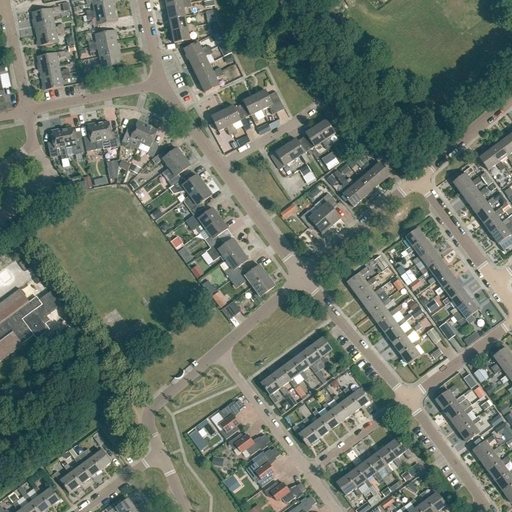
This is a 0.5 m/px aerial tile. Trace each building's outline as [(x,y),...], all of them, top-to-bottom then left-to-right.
[(112,0),(111,0),(93,4),(94,11),(92,12),(91,10),(86,12),(87,17),(114,11),(112,0)] [(165,0),(167,8),(191,4),(190,0),(187,0),(182,1),(181,0),(165,0)] [(192,8),(191,4),(167,8),(169,20),(185,17),(184,9),(192,8)] [(32,13),(35,25),(54,21),(53,15),(61,13),(60,8),(32,13)] [(117,22),(114,11),(87,17),(88,22),(93,20),(93,19),(96,18),(97,26),(117,22)] [(187,25),(185,17),(169,20),(172,32),(196,27),(195,23),(187,25)] [(55,27),(54,21),(35,25),(37,36),(64,30),(63,25),(55,27)] [(189,33),(197,31),(196,27),(172,32),(174,44),(184,42),(185,46),(190,44),(189,41),(190,41),(189,33)] [(57,37),(66,35),(64,30),(37,36),(39,47),(58,43),(57,37)] [(88,43),(89,48),(117,42),(114,31),(95,35),(97,43),(94,43),(94,42),(88,43)] [(218,47),(226,43),(221,32),(213,36),(218,47)] [(117,42),(89,48),(90,53),(96,52),(95,50),(98,50),(100,58),(119,54),(117,42)] [(184,50),(189,61),(211,50),(209,47),(202,50),(198,43),(184,50)] [(226,43),(218,47),(224,58),(232,54),(226,43)] [(213,54),(211,50),(189,61),(194,72),(209,65),(206,58),(213,54)] [(37,58),(40,69),(59,65),(57,59),(66,57),(65,52),(37,58)] [(119,54),(100,58),(101,65),(99,66),(98,64),(93,65),(94,71),(121,65),(119,54)] [(224,60),(227,66),(234,62),(231,56),(224,60)] [(60,71),(59,65),(40,69),(42,80),(69,75),(68,70),(60,71)] [(212,72),(209,65),(194,72),(200,83),(222,72),(220,68),(212,72)] [(216,79),(224,76),(222,72),(200,83),(205,94),(220,87),(216,79)] [(62,81),(70,80),(69,75),(42,80),(44,92),(63,88),(62,81)] [(275,93),(269,96),(266,91),(255,96),(262,111),(269,108),(273,115),(283,110),(275,93)] [(262,111),(255,96),(243,102),(244,104),(240,106),(245,119),(250,116),(250,117),(251,117),(254,124),(258,122),(255,114),(262,111)] [(245,119),(240,106),(235,109),(234,107),(222,112),(233,134),(237,132),(233,125),(241,121),(245,119)] [(233,134),(222,112),(211,118),(218,132),(226,129),(229,136),(233,134)] [(329,139),(336,134),(327,120),(316,127),(330,148),(333,146),(329,139)] [(141,143),(148,127),(148,126),(138,121),(132,135),(126,132),(122,143),(132,147),(135,140),(141,142),(141,143)] [(102,141),(99,125),(99,123),(87,126),(90,140),(84,141),(87,153),(103,149),(102,142),(102,141)] [(110,149),(121,147),(118,136),(112,137),(109,123),(99,125),(102,141),(102,142),(103,149),(109,148),(110,149)] [(261,137),(271,132),(268,125),(258,130),(261,137)] [(434,135),(438,132),(433,125),(429,128),(434,135)] [(158,132),(148,127),(141,143),(141,142),(140,144),(150,148),(147,156),(153,158),(158,147),(152,145),(158,132)] [(314,148),(322,143),(326,150),(330,148),(316,127),(306,134),(307,136),(302,139),(310,150),(314,148)] [(66,147),(63,131),(62,129),(51,132),(54,146),(48,147),(50,159),(61,157),(62,161),(68,160),(66,148),(66,149),(65,147),(66,147)] [(74,155),(85,153),(82,142),(76,143),(73,129),(63,131),(66,147),(65,147),(66,149),(66,148),(72,147),(74,155)] [(416,148),(426,141),(421,134),(411,141),(416,148)] [(511,155),(511,153),(511,139),(510,136),(499,143),(509,156),(510,154),(511,155)] [(305,153),(310,150),(302,139),(298,142),(297,140),(284,148),(292,162),(300,157),(306,165),(310,162),(305,154),(306,154),(305,153)] [(500,162),(507,158),(511,164),(511,163),(511,156),(511,155),(510,154),(509,156),(499,143),(489,151),(498,163),(500,162)] [(280,170),(292,162),(284,148),(271,157),(280,170)] [(169,169),(184,158),(177,149),(165,158),(162,153),(152,161),(155,165),(163,160),(169,169)] [(488,171),(496,165),(501,172),(505,169),(500,162),(498,163),(489,151),(479,159),(488,171)] [(325,165),(336,159),(332,153),(322,160),(325,165)] [(361,162),(356,157),(351,161),(356,166),(361,162)] [(178,176),(190,167),(184,158),(169,169),(176,177),(168,183),(172,188),(182,180),(178,176)] [(329,171),(339,164),(336,159),(325,165),(329,171)] [(116,161),(107,162),(110,180),(119,178),(116,161)] [(119,168),(128,172),(131,165),(122,161),(119,168)] [(368,163),(365,166),(381,184),(390,176),(379,164),(373,169),(368,163)] [(137,175),(140,169),(133,165),(130,171),(137,175)] [(344,176),(350,170),(346,165),(339,170),(344,176)] [(303,177),(311,173),(307,166),(299,171),(303,177)] [(381,184),(365,166),(361,168),(367,175),(361,180),(372,192),(381,184)] [(452,184),(460,194),(473,185),(471,183),(472,183),(467,177),(474,172),(471,168),(464,173),(465,175),(452,184)] [(342,179),(343,178),(337,171),(334,174),(339,181),(342,178),(342,179)] [(311,173),(303,178),(307,186),(316,180),(311,173)] [(187,183),(184,179),(182,180),(172,188),(169,189),(174,195),(186,191),(190,196),(205,186),(197,176),(187,183)] [(331,176),(326,180),(330,185),(335,181),(331,176)] [(95,187),(101,186),(100,177),(93,179),(95,187)] [(353,208),(363,200),(346,181),(345,182),(342,179),(342,178),(339,181),(338,182),(342,187),(342,194),(343,195),(342,196),(353,208)] [(478,178),(472,183),(471,183),(473,185),(460,194),(468,204),(480,195),(479,193),(475,187),(481,182),(478,178)] [(372,192),(361,180),(355,185),(350,179),(346,181),(363,200),(372,192)] [(134,190),(139,187),(135,182),(130,185),(134,190)] [(491,193),(497,189),(493,183),(487,187),(491,193)] [(202,203),(212,196),(205,186),(190,196),(197,206),(192,211),(195,215),(205,208),(202,203)] [(486,188),(479,193),(480,195),(468,204),(475,214),(488,205),(486,203),(487,203),(482,197),(489,192),(486,188)] [(153,199),(160,194),(156,189),(149,194),(153,199)] [(483,225),(495,215),(494,213),(490,207),(496,202),(503,197),(500,193),(493,198),(487,203),(486,203),(488,205),(475,214),(483,225)] [(338,205),(328,194),(319,202),(324,207),(318,212),(331,227),(341,218),(340,218),(333,209),(338,205)] [(505,213),(511,209),(507,204),(501,208),(504,212),(504,214),(505,213)] [(501,208),(494,213),(495,215),(483,225),(490,235),(503,226),(501,224),(502,223),(497,217),(504,212),(501,208)] [(203,217),(199,212),(185,223),(192,232),(202,224),(206,230),(220,219),(213,209),(203,217)] [(288,209),(283,213),(287,217),(291,214),(288,209)] [(156,220),(163,215),(159,210),(152,214),(156,220)] [(331,227),(318,212),(313,216),(309,211),(300,218),(309,230),(314,226),(322,234),(321,235),(322,235),(331,227)] [(220,219),(206,230),(210,236),(205,241),(211,249),(221,242),(217,237),(228,230),(220,219)] [(509,224),(511,223),(508,219),(502,223),(501,224),(503,226),(490,235),(498,245),(511,236),(505,227),(509,224)] [(164,232),(170,228),(166,223),(161,226),(164,232)] [(426,240),(418,229),(405,239),(411,247),(405,252),(408,256),(414,251),(413,249),(426,240)] [(179,237),(171,242),(176,249),(183,244),(179,237)] [(224,246),(221,242),(211,249),(206,253),(213,263),(222,256),(226,261),(240,251),(233,240),(224,246)] [(420,259),(433,250),(426,240),(413,249),(414,251),(419,257),(412,262),(415,266),(422,261),(420,259)] [(182,256),(187,252),(184,248),(179,252),(182,256)] [(433,250),(420,259),(422,261),(415,266),(420,272),(423,276),(429,271),(428,269),(441,260),(433,250)] [(240,251),(226,261),(231,268),(224,273),(230,281),(243,272),(240,267),(248,261),(240,251)] [(374,261),(382,271),(388,267),(380,257),(374,261)] [(448,270),(441,260),(428,269),(429,271),(434,277),(427,282),(430,286),(437,281),(435,279),(448,270)] [(25,272),(29,269),(23,261),(19,264),(25,272)] [(402,274),(407,269),(403,264),(398,269),(402,274)] [(197,279),(204,274),(197,266),(191,271),(197,279)] [(243,272),(230,281),(237,290),(248,281),(253,288),(267,277),(260,267),(247,277),(243,272)] [(383,277),(392,271),(389,267),(380,273),(383,277)] [(367,285),(366,283),(361,277),(368,272),(366,268),(358,274),(359,275),(347,284),(354,294),(367,285)] [(443,290),(456,280),(448,270),(435,279),(437,281),(441,287),(435,292),(438,296),(444,292),(443,290)] [(407,281),(412,277),(408,272),(403,276),(407,281)] [(267,277),(253,288),(258,295),(251,300),(254,304),(275,288),(267,277)] [(374,295),(373,294),(369,287),(376,282),(373,278),(366,283),(367,285),(354,294),(362,304),(374,295)] [(393,283),(398,291),(404,287),(399,280),(393,283)] [(450,300),(463,290),(456,280),(443,290),(444,292),(449,298),(442,302),(445,307),(452,302),(450,300)] [(423,287),(418,281),(411,287),(415,293),(423,287)] [(381,304),(376,297),(383,292),(381,288),(373,294),(374,295),(362,304),(369,314),(382,305),(381,304)] [(19,290),(0,304),(0,361),(21,346),(18,341),(10,330),(22,322),(21,320),(42,305),(39,301),(36,298),(29,303),(19,290)] [(471,300),(463,290),(450,300),(452,302),(456,308),(450,313),(453,317),(459,312),(458,310),(471,300)] [(21,346),(33,337),(34,336),(37,340),(50,331),(46,325),(50,322),(47,318),(62,306),(52,292),(39,301),(42,305),(21,320),(22,322),(10,330),(18,341),(21,346)] [(212,297),(220,309),(226,305),(222,298),(219,293),(212,297)] [(389,314),(384,307),(391,302),(388,298),(381,304),(382,305),(369,314),(377,324),(389,315),(389,314)] [(430,313),(438,307),(433,300),(425,306),(430,313)] [(466,320),(479,311),(471,300),(458,310),(459,312),(453,317),(457,323),(460,327),(467,321),(466,320)] [(412,312),(418,307),(414,302),(408,307),(412,312)] [(236,317),(241,313),(234,303),(229,306),(236,317)] [(413,320),(423,313),(419,308),(410,314),(413,320)] [(396,324),(391,318),(399,312),(396,309),(389,314),(389,315),(377,324),(384,335),(397,325),(396,324)] [(404,334),(399,328),(406,322),(403,319),(396,324),(397,325),(384,335),(392,345),(404,336),(404,334)] [(448,341),(455,336),(446,323),(439,328),(448,341)] [(412,346),(411,344),(406,338),(414,333),(411,329),(404,334),(404,336),(392,345),(399,355),(412,346)] [(442,340),(433,329),(426,334),(435,345),(442,340)] [(47,345),(53,340),(49,336),(43,340),(47,345)] [(322,338),(311,346),(321,359),(319,360),(325,367),(328,364),(323,357),(331,351),(322,338)] [(464,341),(468,346),(472,343),(469,338),(464,341)] [(420,356),(414,348),(421,343),(418,339),(411,344),(412,346),(399,355),(407,365),(420,356)] [(321,359),(311,346),(301,354),(311,366),(309,367),(315,374),(318,372),(313,364),(319,360),(321,359)] [(493,357),(498,363),(491,368),(495,374),(502,369),(501,367),(511,358),(511,355),(506,347),(493,357)] [(434,361),(442,355),(438,350),(431,356),(434,361)] [(311,366),(301,354),(291,361),(300,374),(299,375),(304,382),(308,379),(303,372),(309,367),(311,366)] [(511,374),(511,358),(501,367),(502,369),(507,375),(500,380),(503,384),(510,379),(508,377),(511,374)] [(300,374),(291,361),(281,368),(290,381),(289,382),(294,389),(298,387),(293,379),(299,375),(300,374)] [(290,381),(281,368),(271,376),(280,388),(279,389),(284,397),(288,394),(282,387),(289,382),(290,381)] [(473,375),(480,384),(489,378),(482,368),(473,375)] [(463,379),(471,390),(477,385),(469,375),(463,379)] [(280,388),(271,376),(261,384),(269,396),(268,396),(274,404),(278,401),(272,394),(279,389),(280,388)] [(334,389),(339,385),(336,381),(330,385),(334,389)] [(435,401),(443,412),(456,402),(455,401),(450,394),(458,389),(455,385),(447,391),(435,401)] [(294,390),(301,399),(306,395),(299,386),(294,390)] [(485,390),(489,395),(494,391),(490,386),(485,390)] [(474,391),(480,400),(485,396),(479,388),(474,391)] [(359,410),(369,402),(360,390),(352,396),(346,389),(343,391),(348,399),(349,397),(359,410)] [(463,395),(455,401),(456,402),(443,412),(450,422),(463,413),(463,411),(458,405),(465,399),(463,395)] [(287,399),(293,407),(297,404),(291,396),(287,399)] [(348,417),(359,410),(349,397),(348,399),(342,403),(336,396),(333,399),(338,406),(339,405),(348,417)] [(244,408),(239,401),(235,404),(234,402),(218,414),(224,422),(220,425),(225,432),(221,435),(226,441),(238,431),(235,427),(239,425),(233,416),(244,408)] [(484,412),(490,407),(487,402),(480,407),(484,412)] [(338,425),(348,417),(339,405),(338,406),(331,411),(326,403),(322,406),(328,413),(329,412),(338,425)] [(470,406),(463,411),(463,413),(450,422),(458,433),(471,423),(470,422),(465,415),(473,410),(470,406)] [(503,406),(499,409),(503,415),(508,412),(503,406)] [(490,415),(496,411),(493,407),(487,411),(490,415)] [(328,432),(338,425),(329,412),(328,413),(321,418),(316,411),(312,414),(317,421),(319,420),(328,432)] [(493,427),(503,420),(499,415),(489,422),(493,427)] [(473,426),(481,420),(478,416),(470,422),(471,423),(458,433),(466,443),(479,434),(473,426)] [(318,440),(328,432),(319,420),(317,421),(311,426),(306,418),(302,421),(307,428),(309,427),(318,440)] [(499,435),(509,428),(505,423),(495,430),(499,435)] [(308,447),(318,440),(309,427),(307,428),(301,433),(296,426),(292,428),(297,436),(299,435),(308,447)] [(197,442),(206,436),(200,427),(191,433),(197,442)] [(93,437),(100,447),(105,443),(98,433),(93,437)] [(266,445),(270,442),(265,436),(254,444),(247,436),(244,439),(241,435),(228,444),(232,450),(236,447),(241,454),(246,451),(250,457),(260,450),(262,451),(267,447),(266,445)] [(472,451),(480,462),(493,452),(492,452),(487,445),(495,439),(492,435),(484,441),(484,442),(472,451)] [(396,439),(386,447),(396,459),(397,458),(403,454),(408,460),(412,457),(407,451),(412,447),(409,442),(402,447),(396,439)] [(500,446),(492,452),(493,452),(480,462),(487,472),(500,463),(500,462),(495,455),(502,450),(500,446)] [(402,465),(397,458),(396,459),(386,447),(376,454),(386,467),(387,466),(393,461),(398,468),(402,465)] [(280,456),(275,449),(271,452),(270,450),(254,462),(260,470),(256,473),(261,480),(257,483),(261,489),(274,480),(271,476),(275,473),(268,464),(280,456)] [(100,472),(110,464),(101,452),(93,458),(87,450),(83,453),(89,461),(91,459),(100,472)] [(392,472),(387,466),(386,467),(376,454),(366,461),(376,474),(377,473),(383,468),(388,475),(392,472)] [(507,456),(500,462),(500,463),(487,472),(495,483),(508,473),(507,472),(503,466),(510,460),(507,456)] [(222,468),(224,459),(213,457),(212,466),(222,468)] [(91,459),(89,461),(82,466),(77,458),(73,461),(79,468),(81,467),(90,479),(100,472),(91,459)] [(366,461),(356,469),(366,482),(367,480),(374,476),(380,484),(383,482),(382,480),(377,473),(376,474),(366,461)] [(422,469),(417,464),(407,471),(411,477),(422,469)] [(81,467),(79,468),(72,473),(67,465),(63,468),(69,476),(71,474),(79,486),(90,479),(81,467)] [(511,468),(507,472),(508,473),(495,483),(503,493),(511,486),(511,478),(510,476),(511,474),(511,468)] [(372,487),(367,480),(366,482),(356,469),(346,476),(356,489),(357,488),(363,483),(368,490),(372,487)] [(405,482),(411,478),(407,472),(401,476),(405,482)] [(68,495),(79,486),(71,474),(69,476),(62,481),(57,473),(53,476),(58,483),(59,482),(68,495)] [(427,474),(422,477),(425,483),(430,479),(427,474)] [(233,492),(239,487),(231,476),(223,483),(230,492),(232,491),(233,492)] [(346,476),(336,484),(345,497),(350,503),(358,497),(362,494),(357,488),(356,489),(346,476)] [(399,482),(390,488),(392,492),(401,485),(399,482)] [(302,494),(306,491),(301,484),(289,492),(283,484),(279,487),(276,483),(264,492),(268,498),(272,495),(277,502),(281,499),(286,505),(296,498),(298,499),(303,495),(302,494)] [(59,501),(50,489),(42,495),(37,488),(33,491),(38,498),(40,497),(49,509),(59,501)] [(388,488),(382,493),(385,497),(391,492),(388,488)] [(377,493),(372,497),(377,503),(382,499),(377,493)] [(434,511),(437,511),(446,506),(436,493),(428,499),(423,493),(420,495),(425,502),(426,501),(434,511)] [(17,501),(19,499),(15,494),(9,499),(13,504),(17,501)] [(40,497),(38,498),(32,503),(26,496),(22,498),(28,506),(30,505),(35,511),(44,511),(49,509),(40,497)] [(304,511),(316,504),(311,497),(307,500),(306,499),(300,502),(299,501),(290,508),(293,511),(291,511),(304,511)] [(132,511),(135,510),(128,500),(116,509),(115,507),(108,511),(116,511),(117,511),(132,511)] [(418,511),(434,511),(426,501),(425,502),(418,507),(414,500),(410,503),(415,509),(416,508),(418,511)] [(386,501),(381,505),(384,509),(389,505),(386,501)] [(35,511),(30,505),(28,506),(22,511),(16,503),(13,506),(17,511),(35,511)] [(355,511),(365,511),(370,508),(367,503),(355,511)]
